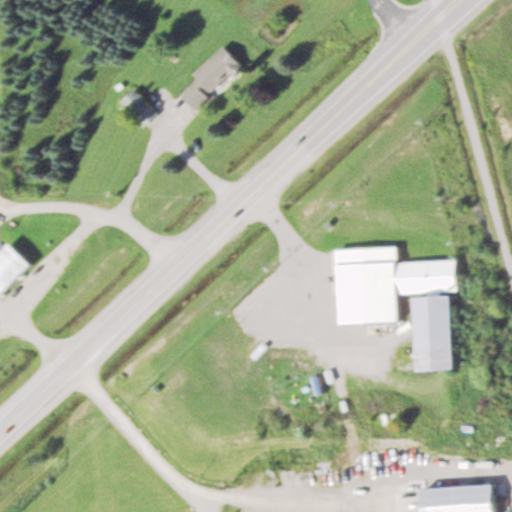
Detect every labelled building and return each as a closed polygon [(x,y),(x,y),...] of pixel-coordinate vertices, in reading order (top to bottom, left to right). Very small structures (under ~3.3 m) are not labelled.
[(198,74),(202,78),(185,94),(200,109),(247,64),(229,45),(198,74)] [(0,301),(39,263),(17,241),(0,258),(0,301)] [(462,258),(403,260),(402,244),(342,247),(345,323),(406,320),(405,291),(463,288),(462,258)] [(462,368),(460,293),(421,294),(423,368),(462,368)] [(425,486),(426,511),(497,511),(496,483),(425,486)]
